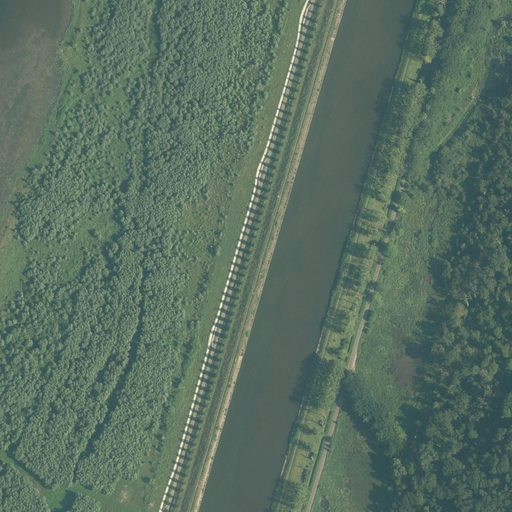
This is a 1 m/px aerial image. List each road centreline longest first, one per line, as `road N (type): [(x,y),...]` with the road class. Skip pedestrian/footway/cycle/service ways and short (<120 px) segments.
road 1 (tertiary): [(307,511),(456,0)]
road 2 (unclassified): [(166,511),(313,0)]
